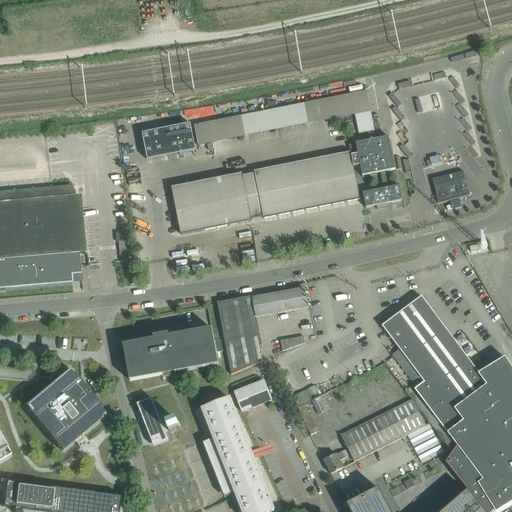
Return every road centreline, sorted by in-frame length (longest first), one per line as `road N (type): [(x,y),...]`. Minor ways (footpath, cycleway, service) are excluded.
road 1 (unclassified): [(103,302),(330,264),(511,217)]
road 2 (track): [(0,60),(248,31),(394,0)]
road 3 (unclassified): [(103,302),(151,511)]
road 4 (unclassified): [(328,495),(273,381)]
road 5 (unknown): [(328,495),(436,438)]
